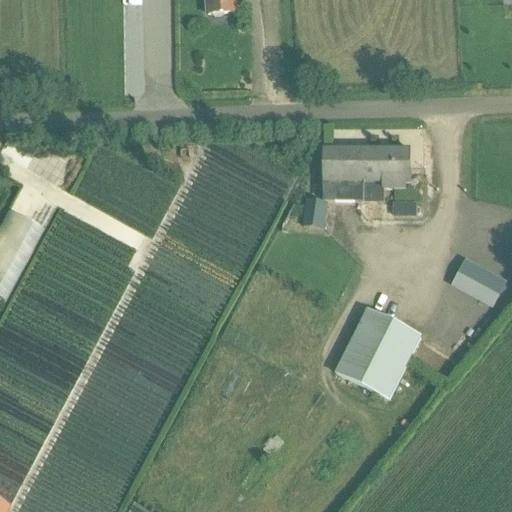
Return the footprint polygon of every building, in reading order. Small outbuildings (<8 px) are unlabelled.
[(205,0),(207,17),(211,17),(213,20),(221,19),(222,16),(237,15),(237,14),(235,0),(205,0)] [(323,152),(323,185),(324,205),(357,205),(363,205),(363,185),(383,185),(383,191),(384,191),(406,191),(406,190),(406,185),(411,185),(411,152),(323,152)] [(11,181),(0,205),(0,232),(16,239),(37,193),(11,181)] [(305,203),(302,228),(324,231),(328,206),(305,203)] [(416,205),(393,206),(394,220),(417,219),(416,205)] [(472,241),(460,258),(498,282),(509,265),(472,241)] [(469,282),(464,292),(485,302),(490,292),(469,282)] [(367,314),(335,376),(388,403),(420,340),(367,314)] [(451,330),(462,337),(470,324),(459,318),(451,330)]
